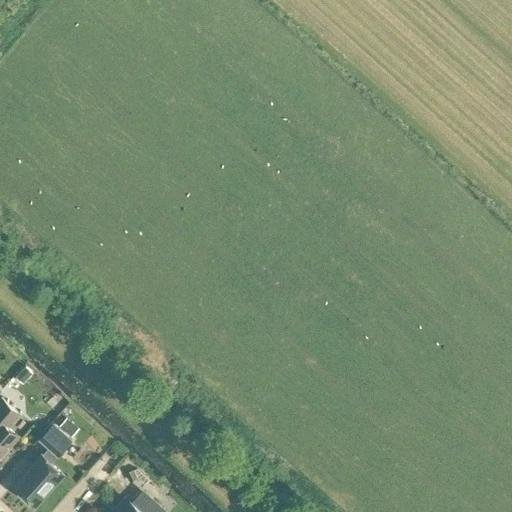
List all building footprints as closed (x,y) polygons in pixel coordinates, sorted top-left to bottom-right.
[(32,371),(25,365),(15,376),(18,378),(23,382),(30,375),(32,371)] [(0,456),(18,436),(5,424),(17,410),(2,396),(0,398),(0,456)] [(57,455),(71,440),(53,424),(40,439),(49,447),(43,455),(42,454),(13,486),(34,504),(63,473),(50,461),(57,454),(57,455)] [(133,469),(125,473),(129,481),(137,478),(133,469)] [(110,511),(166,511),(168,510),(143,488),(131,502),(125,496),(110,511)]
